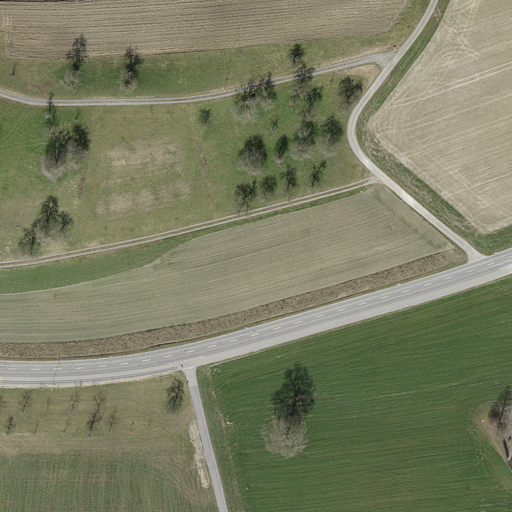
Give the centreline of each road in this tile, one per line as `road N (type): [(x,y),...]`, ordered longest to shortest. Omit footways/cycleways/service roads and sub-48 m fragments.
road 1 (track): [(391,68),(380,58),(184,101),(44,105),(0,94)]
road 2 (track): [(0,264),(132,245),(365,185),(377,172)]
road 3 (tertiary): [(511,260),(186,353)]
road 4 (track): [(485,269),(358,151),(355,118),(391,68)]
road 5 (tertiary): [(186,353),(101,368),(0,368)]
road 6 (tertiary): [(224,511),(186,353)]
